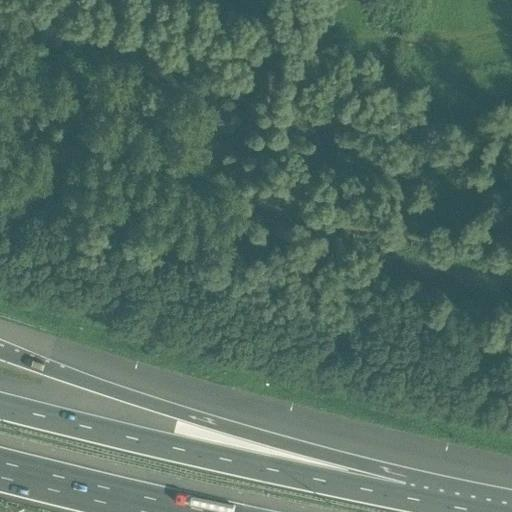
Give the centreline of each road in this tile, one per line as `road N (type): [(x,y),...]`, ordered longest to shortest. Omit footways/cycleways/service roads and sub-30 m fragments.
road 1 (motorway): [(408,496),(0,351)]
road 2 (motorway): [(408,496),(0,405)]
road 3 (motorway): [(195,511),(0,469)]
